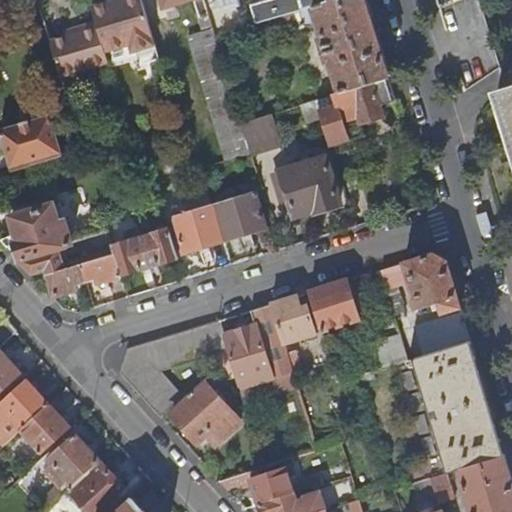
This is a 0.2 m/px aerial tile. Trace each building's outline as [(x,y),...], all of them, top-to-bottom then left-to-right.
[(140,0),(117,0),(91,8),(95,21),(97,28),(109,64),(133,56),(138,72),(161,65),(140,0)] [(205,1),(204,0),(162,0),(165,8),(195,1),(204,31),(190,36),(228,165),(253,157),(243,125),(205,1)] [(204,0),(205,1),(206,0),(214,0),(217,9),(225,7),(227,11),(242,7),(239,0),(249,0),(254,15),(240,20),(243,30),(264,24),(281,19),(275,0),(204,0)] [(281,19),(264,24),(269,39),(307,27),(315,28),(321,26),(324,37),(317,40),(325,68),(333,65),(343,94),(390,78),(365,0),(339,0),(303,11),(281,19)] [(299,0),(303,11),(339,0),(299,0)] [(97,28),(95,21),(63,31),(65,38),(97,28)] [(109,64),(97,28),(65,38),(49,42),(61,78),(109,64)] [(343,94),(316,102),(322,120),(331,149),(351,143),(348,133),(361,128),(385,120),(382,108),(398,103),(390,78),(343,94)] [(511,91),(498,96),(511,142),(511,91)] [(316,102),(303,106),(307,124),(322,120),(316,102)] [(51,115),(0,131),(14,171),(64,156),(51,115)] [(243,125),(253,157),(284,147),(273,116),(243,125)] [(348,133),(351,143),(364,138),(361,128),(348,133)] [(331,149),(333,157),(354,152),(351,143),(331,149)] [(327,159),(283,173),(297,217),(317,210),(318,213),(342,206),(327,159)] [(235,199),(215,205),(226,241),(269,228),(259,192),(246,196),(244,189),(233,192),(235,199)] [(17,234),(1,241),(8,248),(14,245),(18,260),(58,249),(72,245),(60,204),(12,218),(17,234)] [(226,241),(215,205),(172,219),(183,255),(226,241)] [(152,225),(139,229),(150,267),(178,258),(170,231),(155,235),(152,225)] [(126,233),(129,243),(114,248),(123,276),(150,267),(139,229),(126,233)] [(98,255),(82,259),(84,266),(88,280),(97,277),(99,283),(123,276),(114,248),(113,245),(103,248),(106,258),(100,260),(98,255)] [(58,249),(18,260),(32,274),(45,271),(46,276),(48,276),(64,271),(62,265),(58,249)] [(393,309),(404,306),(397,287),(410,282),(415,298),(410,300),(414,312),(438,304),(441,315),(448,263),(434,255),(382,270),(393,309)] [(82,259),(67,263),(69,270),(84,266),(82,259)] [(69,270),(67,263),(62,265),(64,271),(48,276),(53,296),(79,289),(77,283),(88,280),(84,266),(69,270)] [(360,321),(348,281),(310,293),(322,332),(360,321)] [(298,297),(272,305),(284,345),(316,335),(308,307),(302,309),(298,297)] [(284,345),(272,305),(251,312),(256,327),(224,336),(228,348),(241,389),(272,379),(276,393),(297,386),(284,345)] [(463,314),(418,326),(426,357),(472,344),(463,314)] [(0,349),(17,333),(7,322),(0,328),(0,349)] [(158,372),(228,348),(224,336),(220,322),(129,349),(122,373),(162,417),(182,399),(158,372)] [(402,336),(376,343),(384,369),(410,362),(402,336)] [(459,471),(506,457),(472,344),(426,357),(410,362),(384,369),(344,381),(380,496),(397,490),(433,479),(449,474),(459,471)] [(0,351),(0,392),(21,374),(0,351)] [(0,442),(4,447),(22,431),(49,406),(28,382),(0,408),(0,442)] [(205,385),(172,415),(198,444),(206,436),(215,446),(240,423),(205,385)] [(49,406),(22,431),(42,453),(70,428),(49,406)] [(72,487),(99,461),(77,435),(48,461),(52,465),(46,470),(44,479),(48,485),(51,488),(59,488),(62,489),(68,483),(72,487)] [(511,511),(511,477),(506,457),(459,471),(472,511),(511,511)] [(72,487),(69,489),(89,511),(108,511),(118,504),(113,498),(124,487),(99,461),(72,487)] [(249,472),(219,481),(230,493),(253,486),(259,505),(295,494),(324,485),(322,476),(292,485),(291,480),(297,479),(293,466),(251,479),(249,472)] [(449,474),(433,479),(435,487),(441,505),(456,500),(449,474)] [(433,479),(397,490),(398,496),(410,492),(412,495),(435,487),(433,479)] [(295,494),(259,505),(261,511),(326,511),(327,511),(322,494),(306,498),(306,501),(298,503),(295,494)] [(145,511),(134,499),(119,511),(145,511)] [(364,511),(361,501),(352,504),(353,511),(364,511)]
